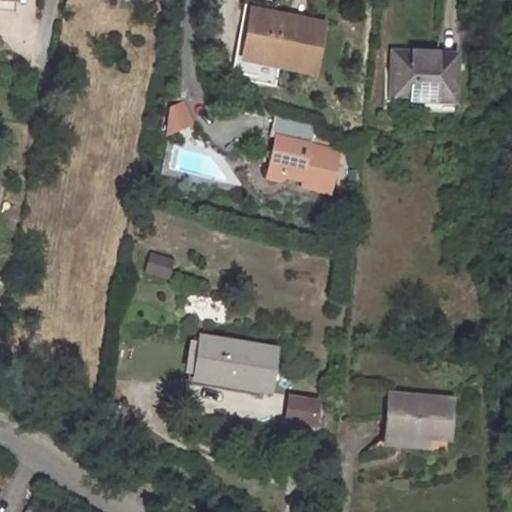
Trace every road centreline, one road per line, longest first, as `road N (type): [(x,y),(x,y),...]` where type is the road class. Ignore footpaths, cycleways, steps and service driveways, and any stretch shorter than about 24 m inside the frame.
road 1 (unknown): [(109,372),(158,421),(254,460),(266,471),(269,500),(190,494),(131,477),(93,489)]
road 2 (unclassified): [(0,423),(126,511)]
